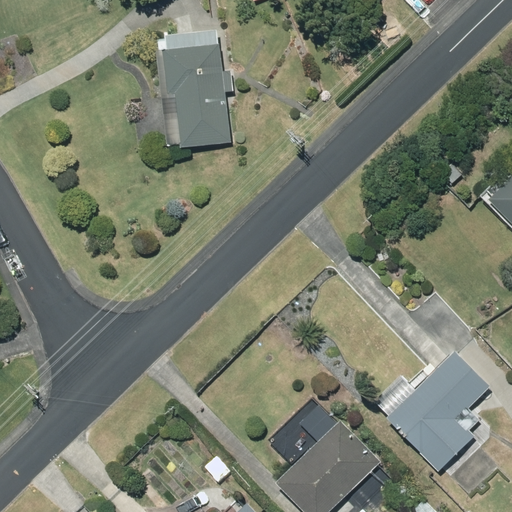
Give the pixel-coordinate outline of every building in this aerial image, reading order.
[(230,91),(238,91),(236,71),(227,71),(222,30),(171,35),(172,50),(169,49),(173,94),(179,94),(185,147),(235,142),(230,91)] [(445,170),(455,183),(465,175),(455,162),(445,170)] [(511,183),(495,200),(511,217),(511,183)] [(392,418),(443,472),(480,436),(462,419),(494,387),(460,353),(392,418)] [(345,421),(281,483),(308,511),(334,511),(385,462),(345,421)] [(436,511),(426,501),(414,511),(436,511)] [(496,511),(488,503),(478,511),(496,511)]
